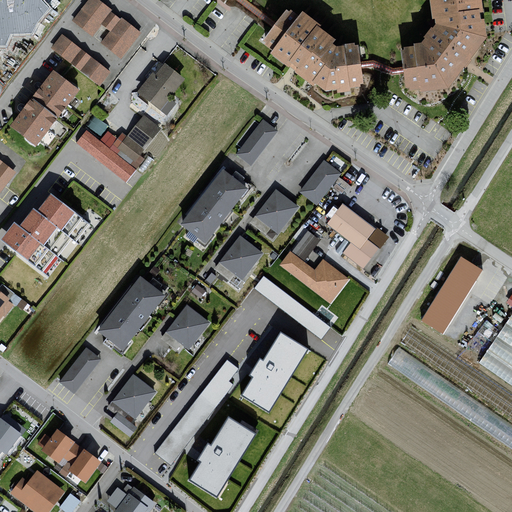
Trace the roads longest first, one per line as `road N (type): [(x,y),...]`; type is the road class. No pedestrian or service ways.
road 1 (residential): [(244,511),(427,204)]
road 2 (unclassified): [(142,0),(427,204)]
road 3 (unclassified): [(456,225),(280,511)]
road 4 (unclassified): [(0,362),(126,459)]
road 5 (unknown): [(70,417),(106,368),(140,357),(178,310)]
road 6 (unknown): [(13,223),(72,155),(116,183)]
